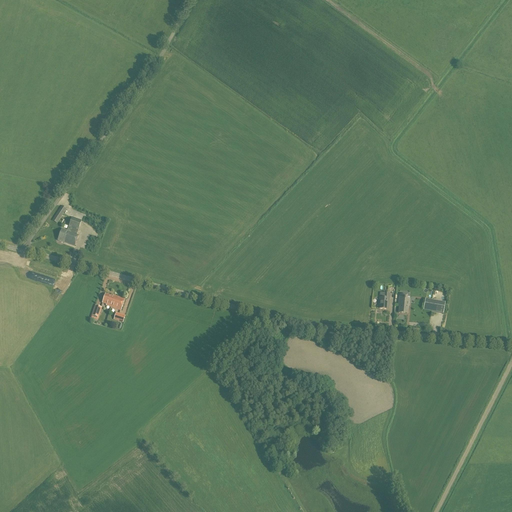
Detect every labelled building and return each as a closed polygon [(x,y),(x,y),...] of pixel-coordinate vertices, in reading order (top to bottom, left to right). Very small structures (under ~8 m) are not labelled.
[(110,206),(75,192),(70,204),(106,218),(110,206)] [(57,223),(66,209),(62,206),(52,220),(57,223)] [(77,234),(82,221),(72,217),(67,231),(62,229),(58,241),(64,243),(64,242),(74,246),(79,235),(77,234)] [(390,294),(380,293),(379,309),(388,310),(388,303),(389,303),(390,294)] [(106,306),(121,311),(125,299),(115,296),(115,297),(105,294),(102,303),(107,304),(106,306)] [(409,306),(410,296),(399,295),(398,306),(399,306),(398,313),(408,314),(409,306)] [(443,314),(445,303),(425,299),(423,310),(443,314)] [(91,318),(98,320),(102,308),(95,305),(91,318)] [(123,323),(125,316),(116,312),(113,320),(123,323)]
